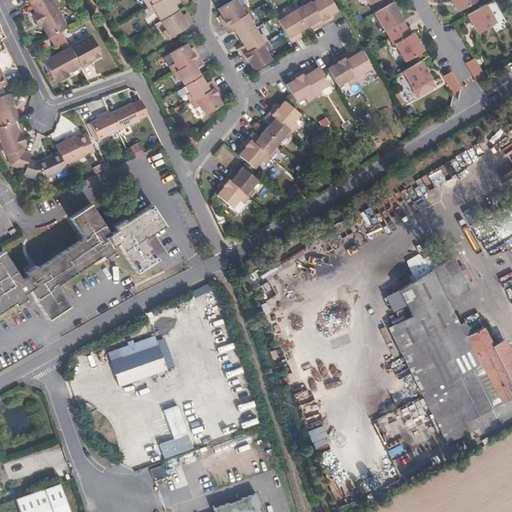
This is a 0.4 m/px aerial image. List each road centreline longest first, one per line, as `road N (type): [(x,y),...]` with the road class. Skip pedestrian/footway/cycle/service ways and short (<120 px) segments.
road 1 (unknown): [(511,325),(465,234),(438,220),(413,231),(375,286),(337,461)]
road 2 (residential): [(0,186),(23,225),(139,161),(201,271)]
road 3 (residential): [(182,176),(133,79),(53,105),(0,8)]
road 4 (unclassified): [(226,257),(479,107)]
road 5 (unclassified): [(0,380),(201,271)]
road 6 (unclassified): [(479,107),(417,0)]
